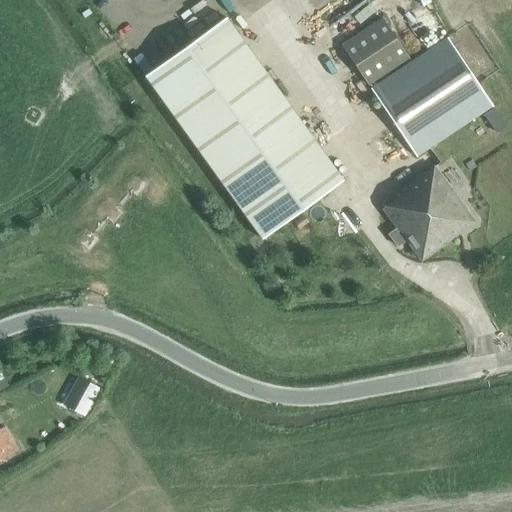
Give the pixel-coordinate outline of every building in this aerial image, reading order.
[(492,106),(446,38),(410,62),(384,23),(344,49),(416,157),(492,106)] [(145,83),(261,243),(343,183),(226,24),(145,83)] [(398,197),(382,208),(397,228),(388,234),(397,246),(406,240),(421,261),(474,222),(434,167),(396,194),(398,197)] [(104,221),(92,234),(89,231),(83,229),(73,240),(87,252),(97,242),(93,238),(108,222),(112,226),(122,215),(118,211),(132,196),(136,199),(146,188),(132,176),(123,186),(125,192),(128,195),(117,207),(113,204),(108,203),(99,212),(100,218),(104,221)] [(98,387),(85,379),(69,408),(82,415),(98,387)]
